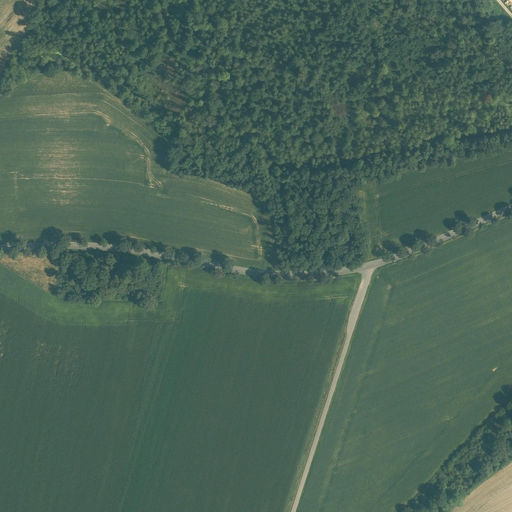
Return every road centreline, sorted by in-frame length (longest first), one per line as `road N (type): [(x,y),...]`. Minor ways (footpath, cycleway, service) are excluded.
road 1 (secondary): [(0,248),(99,246),(297,274),(369,266),(511,207)]
road 2 (track): [(369,266),(291,511)]
